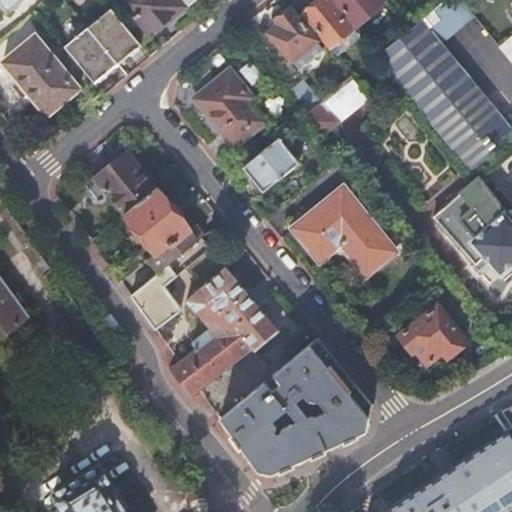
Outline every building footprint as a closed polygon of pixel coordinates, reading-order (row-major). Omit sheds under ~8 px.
[(0,0),(0,3),(6,11),(21,0),(0,0)] [(147,36),(183,7),(177,0),(125,0),(121,4),(147,36)] [(354,29),(330,0),(322,0),(317,5),(313,4),(304,11),(305,15),(304,18),(330,49),(354,29)] [(381,0),(333,0),(356,28),(385,4),(381,0)] [(419,22),(439,45),(473,16),(459,0),(444,0),(443,1),(419,22)] [(316,42),(288,8),(274,20),(278,26),(269,33),(292,62),(295,62),(302,71),(322,54),(315,45),(316,42)] [(94,38),(116,66),(140,47),(118,19),(94,38)] [(410,97),(475,173),(511,142),(511,133),(501,119),(439,45),(419,22),(411,29),(378,56),(377,57),(410,97)] [(511,35),(499,47),(511,62),(511,35)] [(80,91),(38,37),(5,63),(46,117),(80,91)] [(72,57),(94,84),(116,66),(94,38),(72,57)] [(196,99),(234,148),(266,122),(248,101),(253,97),(231,71),(196,99)] [(351,78),(323,102),(339,122),(367,98),(351,78)] [(292,91),(310,113),(322,103),(305,81),(292,91)] [(310,113),(327,134),(341,124),(339,122),(323,102),(322,103),(310,113)] [(501,119),(511,133),(511,112),(510,111),(501,119)] [(281,139),(245,168),(264,192),(301,164),(281,139)] [(94,176),(125,214),(156,190),(124,150),(94,176)] [(478,262),(477,263),(482,269),(490,261),(503,274),(505,272),(511,266),(511,207),(485,174),(438,213),(478,262)] [(400,253),(346,187),(296,228),(323,262),(343,246),(369,278),(400,253)] [(125,214),(155,251),(150,257),(161,270),(201,240),(203,238),(193,226),(189,230),(178,218),(181,215),(174,206),(171,208),(156,190),(125,214)] [(161,270),(131,294),(156,328),(175,312),(176,312),(176,311),(177,311),(177,310),(177,309),(177,308),(176,308),(176,307),(161,287),(209,250),(201,240),(161,270)] [(191,394),(199,388),(249,348),(253,352),(276,333),(224,270),(184,304),(208,332),(192,346),(197,351),(173,372),(191,394)] [(0,341),(29,320),(0,279),(0,341)] [(473,347),(439,305),(400,337),(413,353),(416,353),(429,368),(434,364),(442,372),(473,347)] [(485,328),(472,338),(490,360),(504,351),(485,328)] [(221,419),(258,470),(272,474),(364,436),(372,407),(319,341),(221,419)] [(511,434),(511,405),(499,414),(511,434)] [(511,434),(391,511),(510,511),(511,511),(511,434)] [(135,511),(123,496),(122,498),(101,470),(102,469),(84,446),(40,479),(58,502),(61,500),(70,511),(135,511)] [(191,486),(195,498),(207,495),(202,482),(191,486)]
